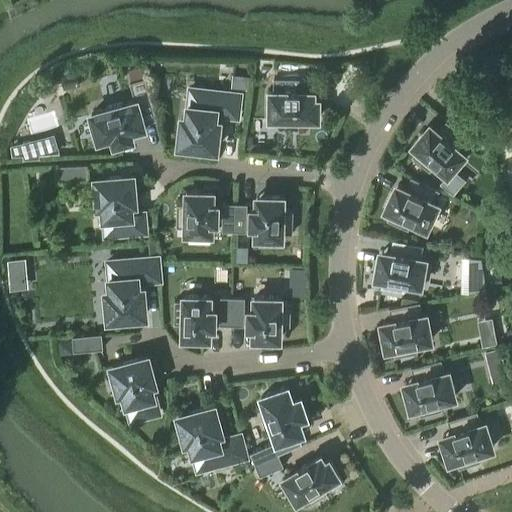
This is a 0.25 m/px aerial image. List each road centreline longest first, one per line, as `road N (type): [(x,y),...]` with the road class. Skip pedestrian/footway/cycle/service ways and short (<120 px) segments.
road 1 (residential): [(351,187),(374,136),(414,85),(468,35),(511,12)]
road 2 (residential): [(346,352),(194,366),(172,359),(160,342)]
road 3 (residential): [(456,511),(381,431),(346,352)]
road 4 (residential): [(351,187),(265,171),(160,166)]
road 5 (residential): [(346,352),(341,267),(351,187)]
